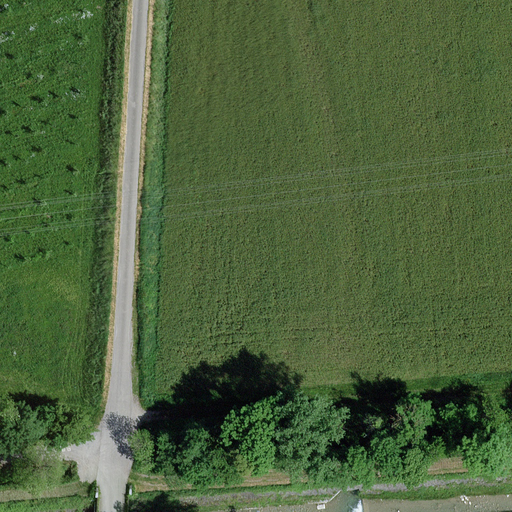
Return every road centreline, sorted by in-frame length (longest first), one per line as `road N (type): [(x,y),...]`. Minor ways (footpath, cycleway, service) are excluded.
road 1 (track): [(117,476),(150,485),(511,462)]
road 2 (track): [(120,417),(511,397)]
road 3 (unclassified): [(115,511),(131,179)]
road 4 (unclassified): [(141,0),(131,179)]
